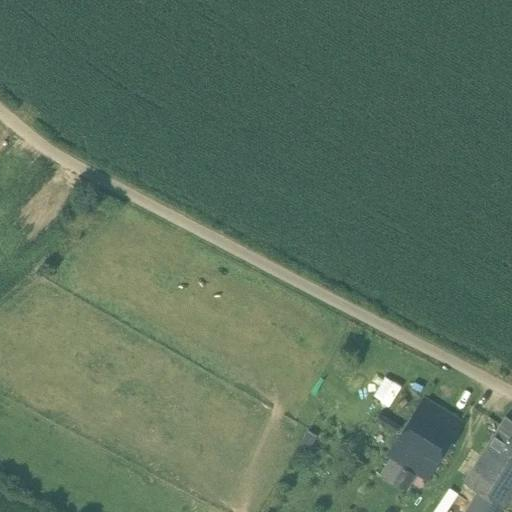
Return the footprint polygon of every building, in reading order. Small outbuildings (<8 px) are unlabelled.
[(464,423),(423,398),(415,410),(456,436),(464,423)] [(456,436),(415,410),(397,438),(438,464),(456,436)] [(511,420),(506,416),(487,447),(511,462),(511,420)] [(438,464),(397,438),(385,456),(392,460),(415,475),(427,482),(438,464)] [(511,498),(511,462),(487,447),(465,482),(478,491),(506,508),(511,498)] [(415,475),(392,460),(382,475),(405,490),(415,475)] [(478,491),(464,511),(503,511),(506,508),(478,491)]
